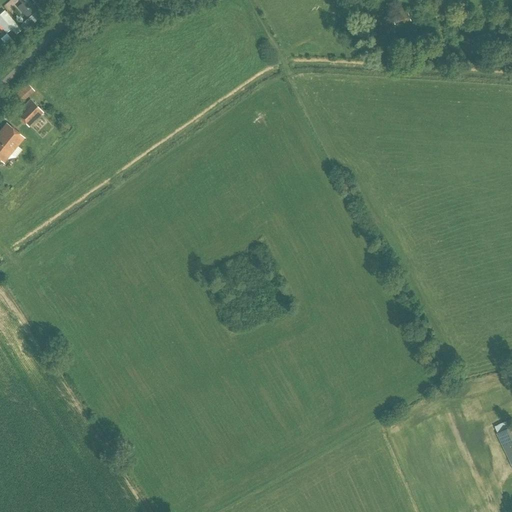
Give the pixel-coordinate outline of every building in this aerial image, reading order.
[(30,20),(41,10),(31,0),(22,0),(22,1),(28,7),(22,12),(30,20)] [(0,22),(10,33),(15,28),(20,34),(25,29),(7,10),(0,16),(0,22)] [(396,27),(412,22),(407,10),(391,15),(396,27)] [(26,82),(9,99),(17,108),(35,91),(26,82)] [(29,128),(43,113),(30,99),(16,114),(29,128)] [(0,160),(3,163),(24,138),(7,123),(0,131),(0,160)] [(511,467),(511,426),(496,434),(511,467)]
